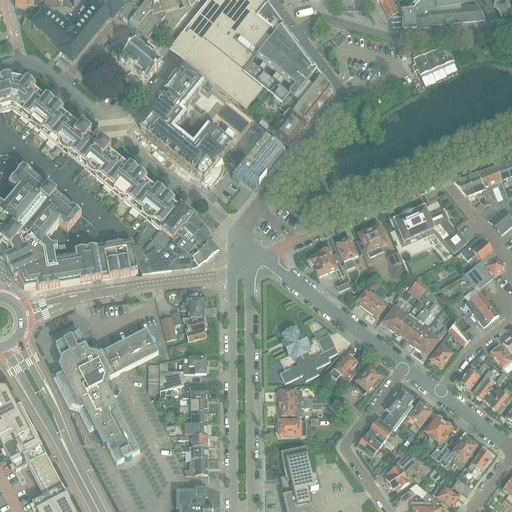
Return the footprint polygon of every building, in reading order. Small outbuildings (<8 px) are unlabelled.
[(64,0),(14,0),(15,9),(65,8),(64,0)] [(44,13),(33,27),(61,50),(59,52),(72,63),(109,18),(111,20),(116,15),(120,18),(120,19),(147,41),(162,22),(165,19),(164,15),(178,11),(174,0),(90,0),(92,4),(89,8),(87,7),(80,16),(85,19),(78,28),(73,25),(69,29),(61,23),(59,25),(44,13)] [(64,0),(65,8),(73,8),(72,0),(64,0)] [(332,94),(305,56),(267,5),(267,4),(266,2),(266,0),(210,0),(170,51),(183,61),(182,62),(214,86),(246,112),(263,89),(272,97),(275,99),(306,126),(317,113),(318,113),(323,107),(322,107),(332,94)] [(186,0),(189,7),(192,9),(197,3),(198,3),(200,0),(186,0)] [(388,0),(380,6),(388,21),(402,11),(398,4),(395,7),(391,0),(388,0)] [(406,14),(402,15),(403,30),(417,29),(429,28),(429,26),(444,25),(445,26),(453,25),(453,24),(485,22),(476,7),(460,8),(460,5),(458,0),(415,0),(406,11),(406,14)] [(490,0),(475,0),(486,17),(489,24),(501,22),(502,21),(492,7),(494,5),(490,0)] [(510,19),(509,10),(508,2),(505,1),(500,0),(498,2),(494,5),(492,7),(502,21),(510,19)] [(165,19),(162,22),(173,30),(186,14),(184,9),(178,11),(164,15),(165,19)] [(119,62),(146,84),(161,64),(152,57),(155,53),(137,39),(134,42),(134,43),(119,62)] [(446,46),(435,51),(414,60),(413,60),(415,66),(417,71),(420,77),(453,63),(446,46)] [(412,56),(414,60),(435,51),(434,48),(417,50),(415,50),(413,50),(412,56)] [(162,101),(139,129),(203,181),(233,144),(241,134),(252,121),(204,83),(204,82),(183,65),(177,73),(175,71),(167,82),(169,83),(163,91),(168,95),(162,101)] [(0,257),(1,256),(4,258),(5,260),(14,280),(18,278),(21,284),(24,290),(37,288),(37,292),(60,288),(78,284),(80,284),(90,283),(92,282),(102,281),(112,279),(137,275),(135,261),(159,232),(180,206),(168,197),(164,193),(140,174),(139,172),(136,170),(112,150),(102,142),(91,133),(63,110),(57,105),(52,101),(26,80),(25,82),(20,81),(16,80),(11,79),(10,77),(0,79),(0,257)] [(288,149),(306,126),(275,99),(276,100),(274,103),(280,108),(279,109),(286,115),(284,118),(284,121),(285,122),(281,127),(279,126),(275,132),(261,121),(258,125),(288,149)] [(266,138),(253,155),(242,168),(240,171),(239,172),(232,180),(238,185),(241,182),(253,192),(260,184),(262,181),(271,169),(284,153),(266,138)] [(236,151),(230,160),(234,163),(241,155),(236,151)] [(511,160),(495,167),(501,184),(511,179),(511,160)] [(236,163),(233,167),(239,172),(240,171),(242,168),(236,163)] [(495,167),(477,174),(483,192),(484,192),(502,210),(507,205),(509,204),(507,198),(505,195),(501,184),(495,167)] [(477,174),(467,178),(474,196),(475,195),(480,205),(475,209),(478,213),(487,205),(492,210),(483,218),(487,222),(502,210),(484,192),(483,192),(477,174)] [(466,199),(474,196),(467,178),(453,184),(466,199)] [(424,201),(427,207),(436,203),(433,196),(424,201)] [(487,205),(478,213),(483,218),(492,210),(487,205)] [(487,222),(494,230),(511,213),(511,210),(507,205),(502,210),(487,222)] [(177,234),(182,228),(184,229),(193,217),(181,206),(161,231),(172,240),(177,234)] [(404,216),(393,221),(403,243),(434,230),(433,228),(440,225),(449,237),(445,240),(456,253),(467,244),(456,231),(455,232),(447,222),(448,222),(443,212),(429,218),(424,207),(413,212),(404,216)] [(501,237),(511,228),(511,213),(494,230),(501,237)] [(187,243),(188,242),(187,242),(192,237),(194,239),(205,228),(193,217),(184,229),(182,228),(177,234),(187,243)] [(369,260),(384,253),(381,247),(386,245),(378,227),(376,228),(374,228),(372,228),(372,230),(364,233),(363,233),(360,234),(360,236),(358,236),(360,242),(357,243),(361,252),(365,250),(369,260)] [(194,247),(199,252),(211,243),(213,241),(205,228),(194,239),(192,237),(187,242),(188,242),(193,248),(194,247)] [(136,262),(142,276),(151,275),(148,270),(165,250),(172,242),(160,232),(136,262)] [(480,263),(493,253),(480,237),(460,254),(467,263),(475,256),(480,263)] [(361,252),(357,243),(356,243),(351,245),(349,240),(348,241),(346,240),(343,241),(343,243),(336,246),(343,265),(344,264),(346,270),(352,268),(349,262),(358,259),(358,258),(362,256),(361,252)] [(151,275),(171,272),(169,267),(176,259),(183,251),(172,241),(172,242),(165,250),(148,270),(151,275)] [(217,251),(217,250),(211,243),(199,252),(194,256),(193,254),(190,256),(194,260),(193,261),(198,267),(206,262),(217,253),(217,252),(217,251)] [(314,266),(319,278),(335,272),(338,280),(345,277),(336,257),(332,258),(328,249),(319,253),(319,254),(310,258),(309,261),(312,266),(314,266)] [(171,272),(191,270),(190,259),(183,251),(176,259),(169,267),(171,272)] [(464,277),(474,290),(477,288),(480,291),(487,284),(504,271),(504,266),(493,253),(480,263),(464,277)] [(396,254),(386,259),(391,269),(401,264),(396,254)] [(346,280),(336,284),(335,285),(339,293),(342,292),(344,297),(352,294),(346,280)] [(412,287),(423,296),(428,290),(417,281),(412,287)] [(349,286),(352,294),(358,291),(354,284),(349,286)] [(361,309),(366,312),(383,290),(379,287),(373,295),(367,291),(356,305),(357,306),(357,308),(359,309),(361,309)] [(394,292),(391,296),(396,300),(403,291),(401,289),(394,292)] [(376,320),(387,306),(381,302),(387,293),(383,290),(366,312),(370,316),(371,318),(372,319),(374,319),(376,320)] [(428,290),(423,296),(428,300),(432,295),(428,290)] [(483,329),(499,317),(480,293),(465,305),(483,329)] [(181,312),(184,312),(184,309),(204,309),(204,304),(205,303),(205,299),(204,298),(204,297),(186,298),(186,304),(182,304),(183,307),(180,307),(181,312)] [(390,331),(394,334),(407,317),(399,311),(402,306),(398,303),(383,323),(389,328),(389,329),(390,331)] [(183,325),(186,324),(191,323),(191,320),(203,320),(204,320),(204,319),(205,318),(205,315),(204,313),(204,309),(184,309),(184,312),(188,312),(188,320),(182,320),(183,325)] [(417,325),(405,340),(409,344),(410,346),(414,349),(427,332),(430,329),(424,324),(431,314),(427,312),(424,316),(417,325)] [(407,317),(394,334),(398,337),(400,338),(401,337),(405,340),(417,325),(424,316),(419,313),(415,319),(409,314),(407,317)] [(178,314),(171,316),(172,319),(171,319),(173,328),(181,326),(178,314)] [(171,319),(161,322),(166,343),(176,341),(173,328),(171,319)] [(206,331),(203,320),(191,320),(191,323),(186,324),(188,330),(185,331),(188,344),(206,339),(204,331),(206,331)] [(455,324),(448,333),(449,334),(453,337),(464,348),(469,342),(455,324)] [(284,386),(302,377),(305,383),(319,376),(316,370),(330,363),(328,359),(338,355),(329,336),(317,342),(323,354),(310,360),(307,354),(309,353),(306,347),(308,347),(307,344),(308,343),(308,342),(307,341),(307,340),(306,339),(305,338),(304,338),(303,336),(299,338),(295,329),(292,331),(290,330),(286,332),(285,334),(282,336),(285,341),(282,343),(284,346),(289,356),(290,355),(293,361),(294,360),(297,366),(279,375),(284,386)] [(325,329),(313,335),(315,339),(327,333),(325,329)] [(435,338),(427,332),(414,349),(418,353),(420,353),(421,352),(428,358),(447,332),(443,329),(435,338)] [(63,341),(63,342),(55,346),(62,359),(58,369),(62,375),(55,378),(71,408),(80,411),(81,413),(90,430),(93,429),(103,448),(106,446),(116,466),(124,462),(125,462),(126,463),(127,462),(130,461),(131,460),(131,459),(132,459),(132,458),(139,454),(107,389),(109,380),(119,375),(133,368),(158,355),(154,348),(155,347),(155,346),(155,345),(155,344),(155,343),(154,342),(153,341),(152,340),(151,340),(150,340),(146,332),(108,352),(98,357),(96,356),(99,349),(93,347),(90,354),(89,354),(79,334),(71,338),(70,338),(69,337),(68,337),(67,337),(66,338),(65,338),(64,339),(64,340),(63,340),(63,341)] [(442,346),(430,361),(438,368),(438,369),(438,370),(440,370),(442,370),(442,369),(443,369),(443,368),(443,367),(452,356),(445,351),(446,350),(444,349),(453,337),(449,334),(440,345),(442,346)] [(503,345),(511,356),(511,337),(511,338),(509,338),(507,340),(507,341),(503,345)] [(170,355),(185,351),(184,345),(169,349),(170,355)] [(489,355),(502,371),(511,362),(499,347),(497,349),(495,349),(492,351),(492,353),(489,355)] [(278,358),(283,365),(291,359),(286,352),(278,358)] [(352,359),(353,358),(351,356),(349,356),(348,357),(347,356),(329,375),(335,381),(339,375),(348,383),(355,375),(351,371),(356,364),(352,360),(352,359)] [(206,376),(206,359),(188,359),(182,360),(182,373),(168,373),(167,364),(159,366),(159,374),(159,393),(165,392),(182,387),(183,387),(183,376),(189,376),(206,376)] [(482,377),(488,369),(483,365),(477,372),(471,368),(459,384),(460,384),(460,386),(463,389),(465,388),(469,391),(481,376),(482,377)] [(356,383),(352,387),(363,397),(367,392),(380,378),(378,377),(378,375),(376,373),(375,373),(369,368),(356,383)] [(481,401),(482,402),(499,379),(495,384),(490,380),(493,376),(488,373),(472,394),(476,396),(475,397),(476,397),(477,399),(479,401),(481,401)] [(491,408),(490,408),(501,394),(497,390),(506,378),(502,375),(499,379),(482,402),(482,401),(491,408)] [(320,379),(311,388),(315,392),(323,383),(320,379)] [(182,400),(206,400),(206,388),(190,388),(190,385),(183,387),(182,387),(183,395),(184,395),(184,398),(182,398),(182,400)] [(0,444),(15,473),(26,467),(43,499),(31,504),(35,511),(69,511),(12,402),(11,401),(10,402),(7,396),(4,391),(3,391),(0,390),(0,444)] [(401,391),(399,390),(384,410),(389,414),(382,423),(391,430),(395,433),(397,431),(413,408),(410,406),(413,401),(412,400),(412,398),(410,397),(408,397),(404,395),(404,392),(402,391),(401,391)] [(501,394),(490,408),(491,409),(492,411),(494,413),(496,413),(497,413),(500,415),(511,399),(511,391),(510,394),(505,390),(501,394)] [(279,406),(296,405),(312,405),(312,401),(304,401),(304,399),(302,399),(302,393),(279,393),(279,406)] [(185,414),(191,414),(206,414),(206,402),(190,402),(191,409),(179,409),(179,408),(173,408),(173,414),(185,414)] [(347,417),(351,412),(338,402),(334,407),(347,417)] [(322,405),(312,405),(296,405),(279,406),(279,418),(301,418),(301,410),(311,410),(311,411),(322,411),(322,405)] [(415,434),(430,414),(426,410),(425,408),(423,406),(421,407),(420,406),(409,420),(415,425),(411,430),(415,434)] [(191,419),(191,426),(207,425),(206,414),(191,414),(185,414),(185,419),(191,419)] [(436,460),(440,464),(449,451),(445,448),(446,446),(442,443),(452,430),(450,429),(450,427),(447,425),(446,425),(442,423),(441,421),(439,419),(437,419),(435,418),(423,433),(430,438),(429,440),(433,443),(434,441),(440,446),(437,450),(441,453),(436,460)] [(391,430),(382,423),(378,421),(375,425),(373,425),(371,427),(371,430),(385,441),(389,437),(392,439),(396,434),(395,433),(391,430)] [(279,437),(305,437),(305,423),(279,423),(279,437)] [(191,430),(191,437),(207,437),(207,425),(191,426),(186,426),(186,430),(191,430)] [(174,426),(165,427),(169,435),(174,432),(174,426)] [(364,439),(378,451),(382,445),(391,451),(392,449),(395,452),(397,450),(385,441),(371,430),(368,434),(366,434),(364,436),(364,439)] [(191,442),(191,449),(207,448),(207,437),(191,437),(181,438),(181,442),(191,442)] [(372,459),(378,451),(364,439),(363,440),(361,440),(359,443),(360,445),(356,449),(371,460),(368,464),(372,467),(376,462),(372,459)] [(453,454),(449,451),(440,464),(445,468),(454,456),(464,463),(465,462),(466,462),(470,457),(469,456),(476,448),(475,446),(475,445),(472,443),(471,443),(465,439),(453,454)] [(191,453),(191,463),(194,463),(194,460),(207,460),(207,448),(191,449),(181,449),(181,454),(191,453)] [(282,485),(282,486),(283,491),(317,484),(315,478),(312,478),(306,450),(281,455),(287,484),(282,485)] [(481,473),(491,459),(490,458),(490,456),(487,454),(485,454),(481,451),(467,470),(471,473),(475,468),(481,473)] [(398,491),(409,484),(407,480),(409,478),(403,470),(415,458),(409,453),(396,464),(398,467),(387,475),(389,478),(385,480),(387,483),(385,483),(389,489),(390,488),(392,491),(396,488),(398,491)] [(191,463),(189,463),(189,472),(184,472),(185,478),(207,477),(207,460),(194,460),(194,463),(191,463)] [(378,467),(374,472),(378,475),(382,471),(378,467)] [(511,479),(502,491),(511,498),(511,479)] [(460,494),(466,487),(458,481),(452,488),(460,494)] [(318,491),(317,484),(283,491),(284,497),(283,497),(286,511),(312,511),(308,493),(318,491)] [(416,486),(410,491),(417,496),(421,490),(416,486)] [(454,504),(458,499),(439,486),(437,489),(437,490),(433,496),(438,499),(438,500),(450,509),(452,508),(454,507),(454,504)] [(207,499),(207,488),(185,489),(185,491),(175,491),(176,511),(178,511),(177,511),(212,511),(213,508),(205,508),(205,499),(207,499)] [(427,495),(423,500),(428,505),(430,505),(432,503),(427,499),(429,497),(427,495)] [(429,497),(427,499),(432,503),(430,505),(430,509),(441,509),(441,506),(434,500),(429,497)] [(506,500),(502,504),(507,508),(510,504),(506,500)]
